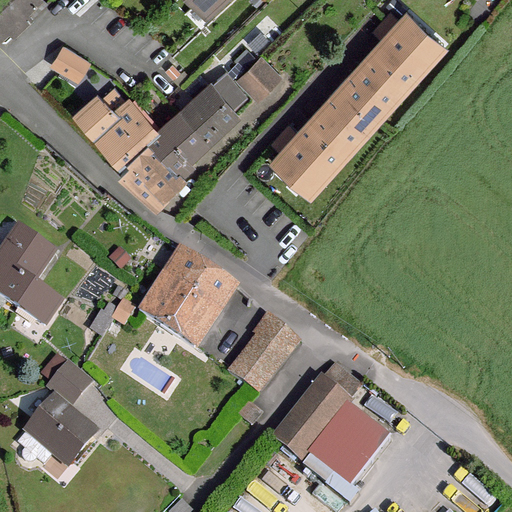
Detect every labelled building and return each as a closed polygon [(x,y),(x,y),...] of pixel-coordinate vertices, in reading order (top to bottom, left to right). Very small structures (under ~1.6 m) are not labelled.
[(15,35),(48,4),(44,0),(0,0),(0,36),(2,38),(10,30),(15,35)] [(190,0),(204,15),(220,0),(190,0)] [(447,47),(409,11),(400,21),(391,12),(387,17),(374,31),(383,40),(299,133),(290,125),(272,144),(281,152),(272,162),(311,197),(380,121),(447,47)] [(90,64),(62,47),(57,56),(52,65),(79,81),(90,64)] [(262,57),(237,81),(258,101),(282,77),(262,57)] [(184,70),(176,61),(166,71),(174,80),(184,70)] [(233,111),(249,99),(227,71),(211,84),(233,111)] [(161,132),(148,144),(127,165),(129,167),(121,175),(157,210),(185,181),(181,178),(193,167),(188,163),(238,118),(233,111),(211,84),(158,130),(161,132)] [(118,166),(158,131),(147,118),(131,100),(128,102),(116,87),(102,100),(96,94),(73,114),(118,166)] [(59,313),(65,304),(37,284),(58,253),(21,228),(0,258),(0,296),(48,329),(59,313)] [(241,282),(181,242),(138,308),(198,347),(241,282)] [(132,261),(121,250),(111,261),(122,271),(132,261)] [(138,308),(125,301),(120,310),(115,319),(127,326),(138,308)] [(115,319),(120,310),(111,305),(106,314),(103,313),(93,331),(104,338),(115,319)] [(302,344),(271,317),(258,336),(263,338),(235,373),(263,395),(302,344)] [(70,366),(58,356),(42,376),(48,380),(53,385),(70,366)] [(71,469),(101,433),(72,409),(82,396),(94,382),(80,371),(71,363),(70,366),(53,385),(50,389),(59,397),(28,434),(71,469)] [(325,379),(276,440),(307,465),(313,458),(353,407),(356,404),(325,379)] [(353,407),(313,458),(355,490),(394,439),(353,407)] [(193,511),(184,502),(173,511),(193,511)]
